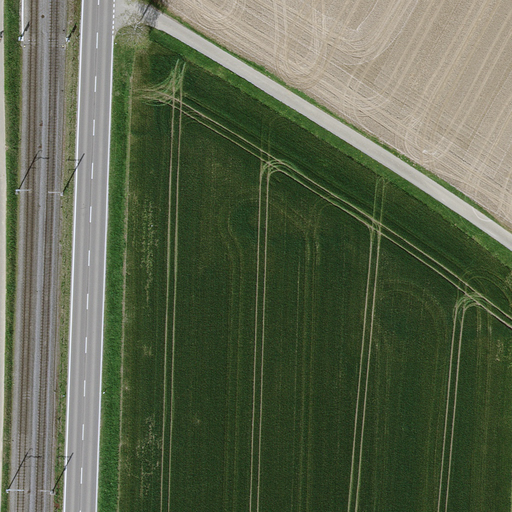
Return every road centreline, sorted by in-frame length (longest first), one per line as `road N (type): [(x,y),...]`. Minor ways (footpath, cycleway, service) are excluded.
road 1 (primary): [(84,511),(104,0)]
road 2 (track): [(511,249),(237,69),(104,0)]
road 3 (track): [(2,0),(0,136)]
